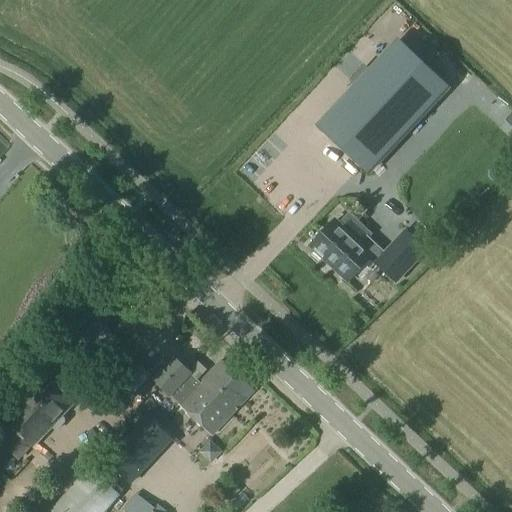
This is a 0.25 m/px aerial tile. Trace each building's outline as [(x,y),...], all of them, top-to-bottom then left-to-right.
[(447,88),(398,42),(394,46),(393,47),(391,49),(367,74),(363,70),(354,81),(358,85),(318,127),(368,173),(443,93),(445,91),(447,89),(447,88)] [(422,193),(455,227),(504,179),(484,158),(472,170),(460,157),(422,193)] [(334,222),(311,247),(348,281),(369,258),(396,282),(425,251),(404,232),(384,254),(366,238),(359,245),(334,222)] [(124,345),(96,375),(105,383),(97,392),(119,412),(151,377),(130,357),(134,354),(124,345)] [(175,359),(154,381),(174,399),(181,405),(201,384),(175,359)] [(222,361),(201,384),(181,405),(181,406),(213,436),(255,392),(222,361)] [(46,378),(7,421),(33,445),(72,403),(46,378)] [(106,462),(130,484),(171,440),(147,418),(106,462)] [(220,465),(227,452),(216,446),(208,459),(220,465)] [(86,469),(49,511),(104,511),(118,497),(86,469)]
